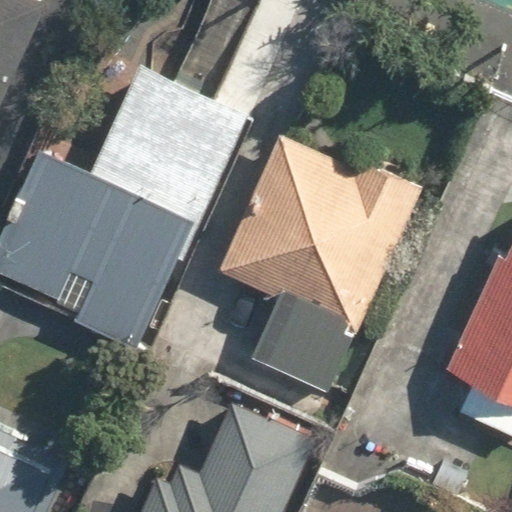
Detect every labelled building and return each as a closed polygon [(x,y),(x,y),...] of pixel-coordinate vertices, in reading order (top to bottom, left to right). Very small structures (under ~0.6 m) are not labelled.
[(0,0),(0,93),(41,0),(0,0)] [(37,137),(0,221),(0,267),(53,291),(66,263),(85,271),(68,310),(134,339),(173,249),(180,252),(247,102),(138,54),(91,161),(37,137)] [(270,289),(245,347),(326,382),(416,175),(350,146),(345,159),(268,126),(209,263),(270,289)] [(492,243),(441,360),(450,364),(435,397),(450,404),(448,410),(492,429),(510,387),(511,388),(511,224),(502,248),(492,243)] [(274,511),(312,427),(226,390),(194,464),(175,456),(168,472),(151,465),(129,511),(274,511)] [(0,422),(0,511),(37,511),(65,450),(0,422)]
